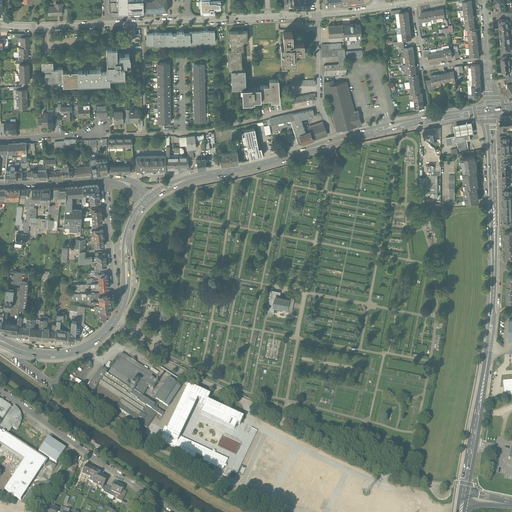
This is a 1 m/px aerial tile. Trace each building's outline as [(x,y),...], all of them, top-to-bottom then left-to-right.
[(117,0),(118,13),(143,12),(143,0),(142,0),(117,0)] [(152,0),(147,1),(147,0),(144,0),(143,0),(143,12),(148,12),(148,11),(150,11),(150,12),(162,11),(162,10),(167,10),(167,4),(166,4),(166,1),(166,0),(152,0)] [(199,0),(200,13),(210,12),(210,13),(214,12),(214,8),(221,8),(220,1),(210,1),(209,0),(199,0)] [(309,0),(293,0),(294,9),(310,8),(309,0)] [(465,1),(462,2),(463,10),(472,9),(471,1),(465,1)] [(504,3),(496,5),(497,13),(505,11),(506,16),(511,14),(511,5),(511,2),(510,2),(507,3),(504,3)] [(53,7),(47,7),(48,16),(57,16),(57,15),(59,15),(62,15),(62,9),(61,4),(56,4),(56,7),(53,7)] [(444,8),(435,10),(436,18),(445,17),(444,8)] [(401,12),(399,12),(399,13),(396,14),(397,21),(409,19),(408,11),(401,12)] [(429,11),(421,12),(422,19),(422,21),(430,20),(430,19),(429,11)] [(506,19),(499,20),(499,28),(508,27),(508,19),(506,19)] [(353,24),(350,25),(348,25),(343,25),(343,36),(344,39),(361,38),(360,24),(354,24),(353,25),(353,24)] [(343,25),(328,26),(328,37),(329,37),(329,35),(342,34),(342,36),(343,36),(343,25)] [(398,27),(396,28),(397,34),(411,32),(410,26),(398,27)] [(508,27),(499,28),(500,35),(509,35),(511,34),(511,29),(509,30),(508,27)] [(183,32),(177,32),(177,34),(171,34),(171,33),(159,34),(159,33),(153,33),(153,34),(146,34),(147,44),(150,45),(153,44),(156,45),(159,44),(162,45),(166,44),(169,44),(172,43),(175,44),(178,43),(181,44),(184,43),(187,44),(190,43),(193,43),(196,42),(199,43),(202,42),(205,43),(208,42),(211,43),(215,42),(214,31),(208,32),(208,31),(201,31),(202,32),(189,32),(189,33),(184,34),(183,32)] [(247,31),(228,32),(229,36),(230,36),(232,36),(232,40),(230,40),(230,43),(232,43),(232,46),(230,46),(231,51),(241,50),(243,50),(243,41),(247,41),(247,31)] [(292,32),(283,33),(283,42),(285,41),(285,45),(280,46),(281,64),(286,64),(286,62),(291,62),(291,64),(296,63),(295,49),(299,49),(299,51),(304,51),(304,41),(294,42),(293,43),(292,32)] [(411,32),(397,34),(398,41),(403,41),(403,40),(412,39),(411,32)] [(509,35),(500,35),(501,43),(510,42),(509,35)] [(23,37),(20,37),(20,38),(21,47),(28,47),(30,47),(30,37),(23,37)] [(510,42),(501,43),(501,51),(510,50),(510,42)] [(344,49),(329,50),(329,44),(320,45),(320,57),(338,56),(338,64),(345,63),(345,59),(344,52),(344,49)] [(21,47),(19,47),(19,57),(22,57),(28,57),(28,47),(21,47)] [(120,58),(116,59),(116,54),(117,54),(116,47),(107,48),(108,57),(107,57),(107,64),(107,70),(106,69),(106,70),(106,72),(106,75),(109,75),(111,75),(111,76),(120,76),(124,76),(124,66),(122,67),(122,65),(126,65),(126,60),(129,60),(129,54),(120,55),(120,58)] [(413,47),(404,48),(404,50),(405,56),(414,55),(413,47)] [(478,47),(469,48),(470,56),(479,55),(478,47)] [(436,49),(431,50),(431,53),(428,54),(428,57),(429,62),(438,60),(437,52),(436,49)] [(451,49),(442,50),(443,51),(444,59),(452,58),(451,49)] [(231,51),(228,51),(228,62),(229,62),(229,66),(228,66),(229,70),(231,70),(240,70),(240,66),(241,66),(241,57),(239,57),(239,55),(241,55),(241,50),(231,51)] [(362,51),(344,52),(345,59),(362,58),(362,51)] [(507,56),(502,56),(503,58),(500,59),(501,66),(510,65),(509,58),(507,58),(507,56)] [(56,69),(53,69),(53,62),(43,62),(43,66),(42,66),(42,69),(45,69),(45,74),(44,74),(45,80),(47,80),(48,82),(55,81),(55,80),(59,80),(59,81),(63,81),(62,71),(62,67),(58,68),(58,69),(56,69),(56,68),(56,69)] [(338,64),(323,65),(323,75),(346,73),(345,63),(338,64)] [(28,64),(19,64),(20,73),(29,73),(28,64)] [(479,64),(471,65),(472,74),(480,73),(479,64)] [(510,65),(501,66),(502,73),(504,73),(504,75),(509,75),(509,72),(511,72),(510,65)] [(240,70),(231,70),(231,80),(232,80),(233,84),(232,84),(232,88),(242,88),(244,87),(244,83),(245,83),(245,74),(243,74),(243,69),(240,70)] [(93,70),(78,71),(78,85),(94,84),(93,70)] [(106,72),(100,72),(100,70),(93,70),(94,84),(109,83),(109,75),(106,75),(106,72)] [(72,71),(69,71),(69,73),(67,73),(67,71),(62,71),(63,81),(63,85),(67,85),(66,84),(70,83),(70,85),(71,85),(71,83),(74,83),(75,85),(78,85),(78,71),(74,71),(74,72),(72,72),(72,71)] [(453,72),(445,73),(446,81),(455,80),(453,72)] [(29,73),(20,73),(20,82),(29,82),(29,73)] [(439,74),(431,76),(431,79),(432,85),(433,85),(440,83),(440,82),(439,74)] [(269,85),(260,86),(260,87),(260,98),(265,98),(265,99),(267,99),(267,98),(271,98),(271,101),(279,101),(279,94),(277,94),(277,90),(277,88),(277,84),(278,84),(278,79),(269,80),(269,85)] [(334,85),(325,87),(337,131),(358,126),(354,111),(346,82),(334,85)] [(473,86),(472,86),(472,94),(475,94),(481,94),(480,85),(473,86)] [(244,87),(242,88),(243,92),(242,92),(242,102),(247,102),(247,101),(254,101),(254,98),(256,98),(256,99),(260,99),(260,98),(260,87),(244,87)] [(22,89),(16,89),(16,90),(17,99),(27,99),(26,89),(22,89)] [(306,95),(303,95),(303,96),(300,96),(297,96),(297,97),(294,97),(294,98),(290,98),(290,104),(294,104),(294,103),(297,103),(297,102),(300,102),(303,102),(303,101),(306,101),(306,100),(309,100),(312,100),(312,94),(309,94),(306,94),(306,95)] [(27,99),(17,99),(17,109),(21,109),(27,109),(27,99)] [(423,99),(414,101),(415,109),(424,108),(423,99)] [(96,105),(95,105),(96,109),(96,115),(102,115),(102,117),(107,117),(107,105),(96,105)] [(60,107),(60,111),(64,111),(64,114),(65,115),(65,117),(62,117),(62,120),(66,120),(66,119),(72,119),(72,106),(60,107)] [(89,117),(89,108),(83,108),(83,106),(78,106),(78,110),(78,117),(89,117)] [(138,111),(131,112),(131,110),(126,111),(126,114),(126,123),(133,122),(138,122),(138,120),(138,111)] [(306,110),(288,114),(290,120),(296,136),(295,136),(298,143),(300,144),(312,140),(308,128),(303,130),(299,119),(308,117),(306,110)] [(123,112),(117,112),(117,111),(113,111),(113,123),(123,123),(123,114),(123,112)] [(288,114),(269,119),(270,125),(290,120),(288,114)] [(511,123),(511,116),(500,117),(500,122),(499,123),(500,131),(507,130),(507,127),(511,126),(511,125),(511,123)] [(15,122),(4,122),(4,123),(5,131),(5,132),(5,133),(16,133),(15,122)] [(323,123),(308,128),(312,140),(327,135),(323,123)] [(471,123),(454,126),(455,131),(456,136),(469,134),(473,133),(472,128),(471,123)] [(435,128),(425,130),(425,132),(423,132),(424,140),(430,139),(431,142),(437,140),(435,128)] [(254,129),(244,131),(247,148),(248,151),(247,151),(249,159),(263,156),(261,148),(258,148),(254,129)] [(203,134),(186,136),(187,156),(188,160),(193,160),(192,149),(197,149),(196,141),(204,140),(203,134)] [(456,136),(446,138),(447,145),(452,144),(452,143),(457,142),(467,141),(470,140),(469,134),(456,136)] [(123,138),(116,139),(116,147),(124,147),(123,138)] [(131,138),(123,138),(124,147),(132,146),(131,138)] [(116,139),(107,139),(108,147),(116,147),(116,139)] [(506,139),(503,139),(503,140),(500,140),(500,148),(511,147),(511,145),(510,145),(509,140),(506,140),(506,139)] [(93,140),(89,140),(90,156),(90,158),(90,159),(96,159),(97,158),(97,154),(94,155),(93,140)] [(467,141),(457,142),(458,148),(459,148),(460,151),(468,149),(467,141)] [(8,144),(0,143),(0,153),(4,153),(3,164),(6,164),(7,153),(8,144)] [(16,143),(8,144),(7,153),(17,153),(16,143)] [(26,143),(16,143),(17,153),(17,154),(21,154),(21,152),(26,152),(26,148),(26,143)] [(166,145),(135,146),(135,151),(136,151),(136,157),(151,157),(166,156),(166,146),(166,145)] [(511,147),(500,148),(500,156),(504,156),(507,156),(510,156),(510,150),(511,149),(511,147)] [(173,153),(173,156),(169,156),(166,156),(166,169),(166,170),(189,168),(188,160),(187,156),(184,156),(184,150),(182,148),(174,148),(173,153)] [(237,152),(219,154),(221,166),(239,164),(237,152)] [(166,156),(151,157),(151,170),(154,170),(163,170),(163,169),(166,169),(166,156)] [(474,156),(461,158),(462,163),(463,165),(476,163),(475,162),(476,162),(476,159),(475,159),(474,156)] [(136,157),(136,170),(139,170),(148,170),(151,170),(151,157),(136,157)] [(205,158),(196,160),(197,169),(206,168),(205,158)] [(96,159),(90,159),(90,163),(90,166),(91,174),(99,174),(99,173),(98,165),(96,166),(96,159)] [(107,159),(98,160),(98,165),(99,173),(107,172),(107,166),(107,164),(107,159)] [(508,161),(503,161),(503,163),(501,163),(501,169),(502,169),(510,169),(510,163),(508,163),(508,161)] [(476,163),(463,165),(463,168),(462,168),(463,173),(475,171),(477,170),(476,167),(477,167),(477,164),(476,164),(476,163)] [(117,165),(107,166),(107,172),(107,173),(133,172),(133,165),(122,165),(122,164),(117,164),(117,165)] [(83,167),(75,168),(76,176),(91,174),(90,166),(88,167),(88,165),(83,166),(83,167)] [(10,167),(10,171),(5,171),(4,179),(16,179),(16,171),(14,171),(14,167),(10,167)] [(510,169),(502,169),(502,171),(501,172),(501,173),(500,173),(500,175),(501,175),(502,176),(502,178),(510,178),(510,169)] [(46,170),(38,170),(39,179),(47,178),(46,172),(46,170)] [(463,173),(463,177),(462,177),(463,184),(464,184),(465,187),(476,186),(478,185),(477,182),(478,181),(476,174),(475,171),(463,173)] [(433,175),(427,175),(427,193),(434,193),(438,193),(438,175),(433,175)] [(502,178),(501,178),(502,185),(504,184),(504,186),(508,186),(508,184),(510,184),(510,178),(502,178)] [(93,186),(86,187),(86,192),(88,193),(89,193),(89,195),(99,194),(98,187),(97,186),(93,186)] [(465,187),(463,188),(464,192),(463,192),(464,199),(465,198),(466,202),(479,200),(478,196),(477,189),(476,186),(465,187)] [(83,187),(66,188),(66,190),(65,197),(68,197),(68,196),(76,196),(82,196),(83,187)] [(58,188),(50,189),(50,190),(49,199),(56,199),(55,206),(59,207),(59,200),(59,198),(58,197),(57,190),(58,190),(58,188)] [(50,189),(41,189),(40,202),(49,203),(49,199),(50,190),(50,189)] [(19,190),(4,190),(4,198),(4,200),(18,200),(18,198),(19,190)] [(40,190),(31,190),(30,197),(30,199),(29,205),(30,205),(35,205),(37,202),(39,202),(40,190)] [(58,190),(57,190),(58,197),(59,198),(59,200),(62,201),(62,202),(65,202),(65,197),(66,190),(58,190)] [(509,192),(504,192),(502,193),(502,200),(501,200),(501,201),(511,200),(511,192),(509,192)] [(99,194),(89,195),(90,203),(100,202),(99,194)] [(511,200),(501,201),(501,204),(502,204),(502,209),(511,208),(511,207),(511,200)] [(55,206),(49,205),(48,213),(55,214),(54,221),(58,221),(59,207),(55,206)] [(35,209),(30,208),(29,217),(29,225),(44,226),(44,218),(35,218),(36,209),(35,209)] [(511,208),(502,209),(503,213),(502,213),(502,217),(511,216),(511,210),(511,208)] [(70,210),(65,209),(63,233),(67,233),(67,230),(80,231),(81,223),(81,220),(81,218),(81,210),(70,210)] [(96,209),(91,209),(92,217),(101,216),(100,210),(96,210),(96,209)] [(101,216),(92,217),(92,219),(93,226),(97,225),(98,225),(97,224),(102,223),(101,216)] [(511,216),(502,217),(503,217),(503,225),(505,224),(505,225),(510,225),(510,224),(511,224),(511,216)] [(96,231),(93,231),(92,231),(91,232),(91,236),(93,235),(94,238),(103,237),(102,230),(96,231)] [(26,235),(16,233),(15,242),(25,244),(26,235)] [(103,237),(94,238),(95,247),(104,246),(103,237)] [(92,257),(84,258),(85,251),(79,251),(78,263),(92,262),(92,257)] [(102,252),(95,253),(95,257),(92,257),(92,262),(97,261),(105,260),(105,254),(102,254),(102,252)] [(105,260),(97,261),(97,266),(94,266),(95,270),(100,270),(103,269),(103,267),(106,267),(105,260)] [(29,273),(8,271),(7,281),(15,282),(21,282),(28,282),(29,273)] [(103,276),(102,274),(98,275),(98,280),(99,283),(108,282),(107,275),(103,276)] [(15,282),(7,281),(6,289),(13,290),(15,282)] [(28,282),(21,282),(18,308),(25,308),(28,282)] [(108,282),(99,283),(99,286),(99,291),(104,291),(104,289),(108,289),(108,282)] [(13,290),(6,289),(4,306),(3,308),(7,309),(10,309),(13,290)] [(280,292),(271,291),(267,311),(273,312),(274,308),(286,310),(285,311),(291,312),(294,299),(288,298),(288,299),(279,297),(280,292)] [(91,294),(74,294),(74,301),(90,302),(91,294)] [(109,295),(99,296),(100,304),(110,303),(109,295)] [(110,303),(100,304),(100,311),(110,313),(111,312),(110,303)] [(85,307),(77,306),(77,310),(76,316),(76,326),(83,325),(85,307)] [(17,323),(4,322),(4,320),(5,320),(7,309),(3,308),(0,330),(9,334),(15,335),(17,323)] [(110,313),(100,311),(100,312),(100,313),(97,312),(96,314),(101,318),(99,321),(101,322),(102,322),(104,320),(104,321),(111,313),(110,313)] [(66,315),(56,314),(56,321),(56,323),(54,339),(67,341),(68,330),(65,330),(66,315)] [(71,320),(71,331),(68,330),(67,341),(74,342),(76,326),(76,316),(72,316),(72,320),(71,320)] [(27,327),(23,326),(22,335),(28,336),(30,318),(26,318),(26,325),(27,325),(27,327)] [(37,328),(35,328),(35,337),(41,338),(42,322),(43,319),(39,319),(38,327),(39,327),(39,328),(37,328)] [(53,329),(48,329),(48,338),(54,339),(56,323),(53,323),(52,323),(52,327),(52,328),(53,328),(53,329)] [(147,350),(127,338),(124,343),(144,355),(147,350)] [(123,353),(115,366),(114,365),(112,368),(110,367),(108,371),(110,372),(108,375),(106,374),(93,393),(93,394),(146,428),(156,414),(158,410),(154,407),(153,410),(151,409),(154,405),(141,397),(148,387),(149,388),(149,387),(154,381),(157,376),(148,369),(123,353)] [(101,370),(88,390),(93,393),(106,374),(101,370)] [(169,378),(156,399),(161,402),(174,383),(175,381),(169,378)] [(505,396),(511,394),(511,380),(503,381),(505,396)] [(174,383),(161,402),(167,407),(180,387),(174,383)] [(203,461),(222,470),(227,459),(179,437),(198,398),(201,399),(198,405),(204,408),(201,413),(234,429),(237,423),(240,425),(243,417),(208,400),(210,395),(188,384),(166,430),(164,429),(162,434),(163,435),(161,440),(179,449),(178,452),(193,459),(196,453),(205,457),(203,461)] [(0,422),(0,446),(1,444),(25,460),(5,490),(20,500),(46,461),(45,461),(48,458),(56,463),(65,449),(48,438),(36,455),(5,435),(5,434),(3,433),(5,430),(8,432),(11,427),(16,430),(18,427),(19,425),(19,423),(20,421),(21,421),(20,418),(20,415),(19,413),(17,410),(16,408),(13,407),(12,408),(0,400),(0,421),(1,422),(0,422)] [(45,437),(31,427),(26,434),(41,443),(45,437)] [(77,459),(71,456),(66,466),(73,469),(75,464),(77,459)] [(92,468),(86,465),(82,474),(86,476),(88,477),(92,468)] [(99,471),(92,468),(88,477),(91,478),(95,480),(98,473),(99,471)] [(101,474),(98,473),(95,480),(93,483),(93,484),(102,488),(104,485),(107,478),(100,475),(101,474)] [(115,483),(111,492),(114,493),(116,494),(120,485),(115,483)] [(124,487),(120,485),(116,494),(118,495),(117,497),(118,497),(116,500),(122,502),(126,492),(122,490),(124,487)] [(41,495),(34,506),(38,508),(45,497),(41,495)]
